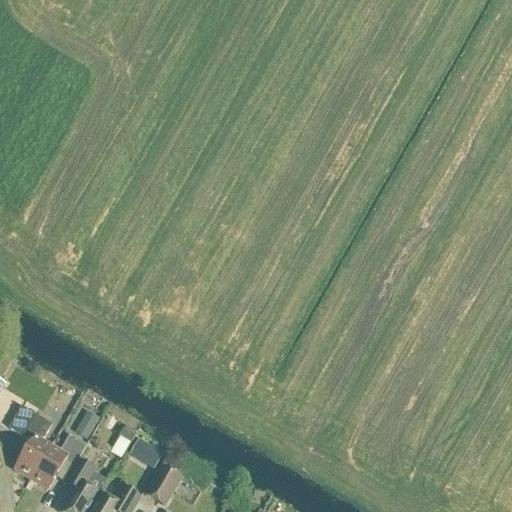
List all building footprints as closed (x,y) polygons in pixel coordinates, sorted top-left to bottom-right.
[(51,428),(20,410),(7,431),(30,445),(13,473),(30,484),(50,449),(41,444),(51,428)] [(87,416),(74,436),(86,443),(98,423),(87,416)] [(50,449),(30,484),(47,494),(64,465),(73,470),(86,449),(69,439),(59,455),(50,449)] [(145,464),(158,472),(168,456),(159,451),(157,454),(152,451),(145,464)] [(63,487),(73,493),(61,511),(90,511),(99,497),(98,496),(105,485),(93,478),(95,474),(77,463),(63,487)] [(143,498),(164,511),(182,482),(161,469),(143,498)] [(99,497),(90,511),(133,511),(140,500),(122,490),(113,505),(99,497)]
